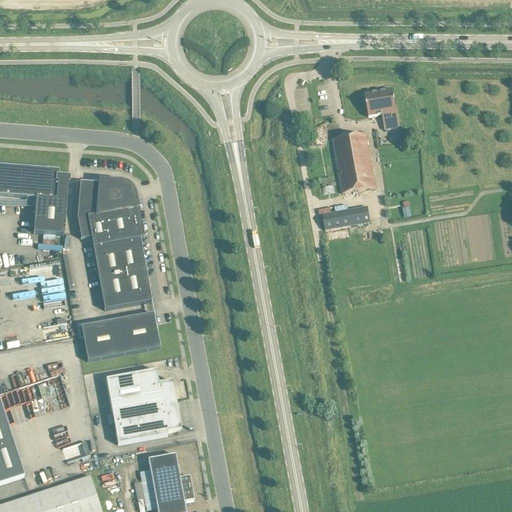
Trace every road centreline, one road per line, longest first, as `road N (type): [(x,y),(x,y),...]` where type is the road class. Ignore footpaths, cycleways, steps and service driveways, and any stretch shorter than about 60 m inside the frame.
road 1 (unclassified): [(0,132),(116,141),(157,162),(225,511)]
road 2 (secondary): [(235,155),(298,511)]
road 3 (primary): [(511,45),(329,41)]
